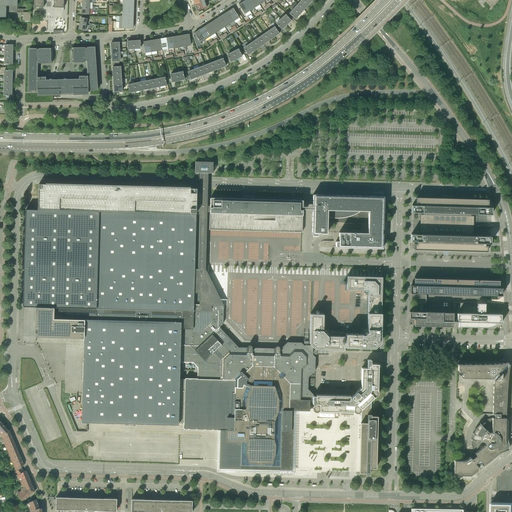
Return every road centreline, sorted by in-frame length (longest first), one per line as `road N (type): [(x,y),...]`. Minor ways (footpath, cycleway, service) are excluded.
road 1 (primary): [(385,0),(319,62),(228,114),(138,135),(0,135)]
road 2 (tertiary): [(398,186),(26,181)]
road 3 (tertiary): [(390,475),(245,478),(204,466),(43,464)]
road 4 (primary): [(104,145),(197,149),(343,96),(432,92)]
road 5 (primary): [(104,145),(171,139),(255,112),(329,65),(397,0)]
road 6 (residential): [(101,37),(107,106),(160,102),(255,68),(331,0)]
road 7 (tertiary): [(12,389),(16,197),(26,181)]
road 8 (residential): [(123,511),(124,471),(43,464)]
road 9 (residential): [(432,92),(354,0)]
